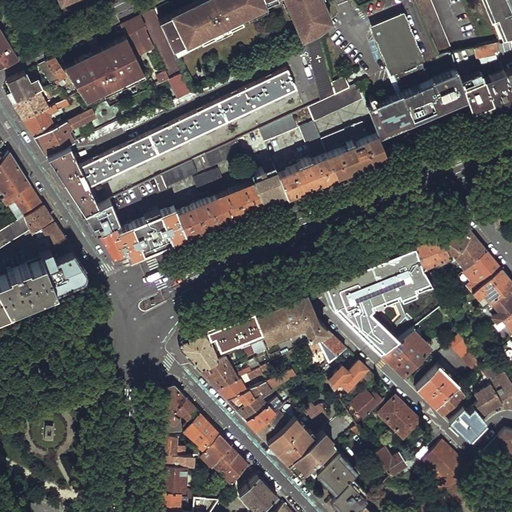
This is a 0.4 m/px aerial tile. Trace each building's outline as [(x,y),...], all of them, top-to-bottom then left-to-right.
[(322,0),(195,0),(158,19),(174,53),(187,46),(185,42),(192,39),(194,43),(213,34),(211,30),(226,23),(228,26),(247,17),(245,13),(252,10),(253,14),(265,8),(262,1),(263,0),(283,0),(285,3),(288,1),(292,10),(289,12),(293,21),(298,19),(305,35),(316,29),(330,18),(322,0)] [(414,0),(439,50),(455,47),(432,0),(414,0)] [(511,0),(485,0),(501,37),(511,35),(511,0)] [(285,3),(282,4),(286,13),(289,12),(292,10),(288,1),(285,3)] [(13,10),(0,16),(0,21),(15,12),(13,10)] [(252,10),(245,13),(247,17),(248,20),(255,16),(253,14),(252,10)] [(15,12),(0,21),(1,23),(17,15),(15,12)] [(373,26),(396,91),(389,94),(366,104),(376,130),(377,132),(417,116),(412,105),(433,97),(437,107),(466,95),(460,78),(457,65),(430,76),(401,14),(373,26)] [(129,19),(120,24),(125,35),(130,45),(140,41),(144,50),(153,46),(139,15),(129,19)] [(25,17),(18,21),(26,35),(34,30),(25,17)] [(298,19),(293,21),(300,37),(302,36),(305,35),(298,19)] [(228,26),(226,23),(211,30),(213,34),(214,36),(229,29),(228,26)] [(0,28),(0,50),(10,45),(0,28)] [(316,29),(302,36),(319,99),(334,92),(331,80),(316,29)] [(26,35),(25,35),(31,44),(26,47),(28,50),(43,44),(36,34),(34,30),(26,35)] [(77,91),(85,106),(145,78),(130,45),(125,35),(73,59),(75,63),(64,68),(71,81),(77,91)] [(192,39),(185,42),(187,46),(188,49),(195,45),(194,43),(192,39)] [(494,39),(473,43),(477,55),(496,51),(494,39)] [(10,45),(0,50),(0,64),(3,63),(17,56),(10,45)] [(116,120),(85,135),(88,141),(119,126),(122,131),(279,55),(276,49),(201,85),(190,90),(176,97),(119,124),(116,120)] [(49,58),(44,60),(55,79),(64,74),(54,55),(49,58)] [(75,63),(73,59),(62,64),(64,68),(75,63)] [(44,60),(37,63),(48,82),(50,81),(55,79),(44,60)] [(488,77),(484,80),(490,100),(492,106),(502,101),(511,97),(511,96),(503,71),(499,60),(495,62),(497,69),(490,72),(489,70),(487,71),(488,77)] [(69,143),(46,154),(56,169),(66,184),(83,211),(97,204),(87,184),(294,85),(284,65),(78,164),(76,159),(69,143)] [(511,67),(503,71),(511,96),(511,67)] [(481,69),(460,78),(466,95),(468,104),(477,101),(478,105),(481,104),(490,100),(484,80),(483,79),(481,69)] [(5,79),(10,90),(15,87),(20,96),(36,88),(40,86),(36,78),(29,81),(23,70),(16,74),(5,79)] [(164,71),(155,75),(158,83),(167,78),(164,71)] [(182,72),(167,78),(176,97),(190,90),(187,83),(182,72)] [(337,77),(331,80),(334,92),(346,86),(340,73),(336,75),(337,77)] [(198,78),(187,83),(190,90),(201,85),(198,78)] [(55,79),(50,81),(52,87),(58,84),(55,79)] [(71,81),(59,87),(65,97),(77,91),(71,81)] [(319,99),(306,105),(310,116),(312,119),(363,95),(357,81),(346,86),(334,92),(319,99)] [(20,96),(11,100),(17,110),(23,118),(48,105),(36,88),(20,96)] [(433,97),(412,105),(417,116),(427,112),(437,107),(433,97)] [(48,105),(23,118),(29,127),(34,134),(54,125),(49,116),(51,113),(65,105),(61,99),(48,105)] [(54,125),(34,134),(40,145),(46,154),(69,143),(74,140),(69,129),(92,118),(87,109),(54,125)] [(290,113),(258,128),(262,138),(294,123),(290,113)] [(295,162),(275,170),(283,191),(310,180),(333,171),(319,136),(312,119),(310,116),(297,122),(310,155),(308,156),(308,154),(295,159),(295,162)] [(360,120),(319,136),(333,171),(363,158),(384,150),(377,132),(376,130),(366,134),(360,120)] [(242,136),(236,138),(240,149),(246,147),(242,136)] [(236,138),(204,153),(208,164),(240,149),(236,138)] [(1,157),(0,158),(0,188),(5,197),(29,182),(20,169),(8,150),(1,157)] [(192,159),(161,174),(165,185),(197,169),(192,159)] [(216,165),(204,170),(210,185),(223,180),(216,165)] [(273,165),(250,175),(252,178),(261,201),(273,196),(283,191),(275,170),(273,165)] [(204,170),(191,175),(197,191),(210,185),(204,170)] [(161,174),(154,177),(159,188),(165,185),(161,174)] [(252,178),(213,194),(222,217),(242,208),(261,201),(252,178)] [(97,204),(83,211),(101,237),(111,252),(120,258),(132,253),(141,249),(130,221),(120,225),(118,220),(119,220),(113,207),(154,190),(149,180),(97,204)] [(29,182),(5,197),(2,199),(5,206),(8,205),(16,219),(24,215),(42,203),(36,193),(29,182)] [(211,194),(175,209),(184,232),(205,224),(222,217),(213,194),(211,194)] [(42,203),(24,215),(29,228),(30,230),(51,217),(47,210),(42,203)] [(173,204),(130,221),(141,249),(163,240),(184,232),(175,209),(173,204)] [(511,207),(509,205),(494,211),(498,221),(511,215),(511,207)] [(16,219),(0,230),(0,246),(29,228),(24,215),(16,219)] [(69,245),(54,221),(42,229),(59,254),(72,249),(69,245)] [(469,235),(463,248),(443,240),(449,254),(452,252),(464,267),(487,249),(478,239),(469,227),(464,228),(469,235)] [(441,235),(443,240),(463,248),(469,235),(464,228),(452,232),(441,235)] [(413,244),(422,265),(449,254),(443,240),(441,235),(440,233),(426,238),(413,244)] [(323,280),(333,305),(379,351),(409,328),(443,302),(422,265),(413,244),(393,252),(360,265),(323,280)] [(41,256),(53,288),(71,281),(81,276),(83,273),(84,271),(84,267),(72,249),(59,254),(52,257),(48,248),(39,252),(41,256)] [(487,249),(464,267),(461,269),(463,272),(466,270),(471,278),(467,282),(472,289),(501,266),(493,257),(487,249)] [(7,270),(8,272),(0,275),(0,293),(7,307),(32,297),(53,288),(41,256),(7,270)] [(501,266),(472,289),(476,295),(482,290),(488,296),(487,299),(488,302),(511,282),(511,280),(507,274),(501,266)] [(511,282),(488,302),(491,304),(493,303),(499,310),(493,316),(496,321),(511,307),(511,282)] [(314,315),(303,288),(286,295),(267,303),(270,311),(262,314),(260,310),(254,313),(260,330),(262,333),(285,324),(301,317),(310,339),(328,330),(314,315)] [(262,305),(252,309),(254,313),(260,310),(262,314),(270,311),(267,303),(262,305)] [(511,307),(496,321),(493,323),(498,330),(506,324),(511,331),(511,332),(511,333),(511,334),(511,307)] [(240,314),(205,328),(208,336),(212,335),(219,348),(260,330),(254,313),(252,309),(240,314)] [(285,324),(262,333),(263,336),(286,327),(285,324)] [(180,338),(178,346),(198,367),(218,358),(208,336),(205,328),(193,333),(180,338)] [(409,328),(379,351),(390,361),(402,373),(427,346),(409,328)] [(310,339),(308,339),(320,363),(345,345),(336,337),(328,330),(310,339)] [(460,331),(447,341),(456,351),(466,343),(460,331)] [(249,341),(253,352),(265,348),(261,337),(249,341)] [(466,343),(456,351),(460,356),(470,349),(466,343)] [(218,358),(198,367),(207,376),(216,386),(238,375),(225,355),(218,358)] [(247,358),(250,366),(258,363),(254,355),(247,358)] [(342,364),(327,378),(330,382),(332,386),(339,379),(351,390),(362,379),(371,371),(358,358),(347,369),(342,364)] [(270,359),(245,371),(248,378),(260,371),(260,370),(269,366),(269,365),(272,363),(270,359)] [(435,363),(414,385),(433,404),(455,384),(435,363)] [(252,397),(236,408),(241,412),(246,417),(265,403),(258,394),(267,387),(267,385),(294,373),(291,367),(246,388),(252,397)] [(483,372),(489,382),(500,401),(503,406),(505,409),(506,409),(511,404),(511,402),(504,389),(511,385),(511,384),(502,370),(491,378),(486,371),(483,372)] [(323,371),(318,375),(325,387),(330,382),(327,378),(323,371)] [(371,371),(362,379),(368,384),(377,377),(371,371)] [(238,375),(216,386),(221,391),(226,397),(246,388),(238,375)] [(472,391),(477,399),(471,402),(472,403),(479,413),(500,401),(489,382),(472,391)] [(455,384),(433,404),(438,409),(442,412),(464,393),(456,383),(455,384)] [(165,401),(163,419),(167,419),(184,396),(174,384),(166,387),(165,401)] [(364,387),(349,400),(363,415),(381,398),(375,392),(371,395),(364,387)] [(246,388),(226,397),(231,402),(236,408),(252,397),(246,388)] [(393,392),(376,411),(402,435),(418,417),(393,392)] [(265,403),(246,417),(250,422),(255,427),(275,410),(277,408),(273,403),(281,397),(278,393),(265,403)] [(167,419),(172,423),(182,413),(188,418),(183,424),(186,426),(199,410),(192,403),(184,396),(167,419)] [(323,418),(331,408),(320,399),(312,410),(323,418)] [(462,404),(447,418),(457,427),(466,436),(484,419),(479,413),(472,403),(467,409),(462,404)] [(208,421),(199,410),(186,426),(184,428),(199,442),(194,448),(197,450),(194,453),(198,454),(202,449),(218,431),(208,421)] [(275,410),(255,427),(260,432),(265,438),(285,420),(275,410)] [(266,438),(269,435),(274,441),(271,444),(276,449),(280,446),(284,451),(281,454),(286,460),(299,448),(313,435),(308,430),(300,421),(297,418),(294,414),(285,421),(285,420),(265,438),(266,438)] [(163,423),(163,428),(174,428),(172,423),(167,419),(163,419),(163,423)] [(44,421),(42,437),(50,437),(52,422),(44,421)] [(356,422),(350,427),(355,432),(359,427),(356,422)] [(511,511),(511,427),(504,426),(468,465),(466,467),(472,472),(491,451),(498,450),(511,479),(511,511)] [(313,435),(299,448),(305,454),(301,460),(305,464),(297,472),(299,474),(326,448),(332,442),(320,429),(316,434),(313,435)] [(162,440),(161,450),(170,451),(184,453),(184,443),(175,442),(176,433),(162,431),(162,440)] [(224,437),(218,431),(202,449),(208,454),(204,458),(212,464),(213,463),(230,444),(224,437)] [(269,435),(266,438),(271,444),(274,441),(269,435)] [(454,451),(440,438),(437,441),(423,456),(452,482),(455,479),(466,467),(468,465),(454,451)] [(233,448),(230,444),(213,463),(220,471),(237,452),(233,448)] [(383,444),(373,449),(389,474),(406,463),(399,452),(390,456),(383,444)] [(284,451),(280,446),(276,449),(281,454),(284,451)] [(305,454),(299,448),(286,460),(291,466),(297,472),(305,464),(301,460),(305,454)] [(326,448),(299,474),(303,478),(306,482),(317,471),(326,462),(322,458),(329,451),(326,448)] [(326,462),(317,471),(336,490),(348,476),(353,472),(348,467),(351,464),(338,449),(326,462)] [(242,457),(237,452),(220,471),(231,481),(247,462),(242,457)] [(178,488),(183,488),(184,464),(160,461),(159,474),(158,487),(178,488)] [(266,483),(257,473),(238,491),(256,511),(276,493),(266,483)] [(336,490),(330,496),(339,506),(345,511),(351,511),(362,501),(366,497),(360,491),(361,489),(348,476),(336,490)] [(452,482),(441,495),(444,497),(447,495),(449,496),(453,491),(462,500),(469,491),(455,479),(452,482)] [(397,485),(386,497),(394,506),(403,496),(397,485)] [(176,511),(178,488),(158,487),(157,498),(156,509),(157,510),(176,511)] [(383,502),(380,506),(385,511),(384,511),(389,511),(394,506),(386,497),(382,501),(383,502)] [(294,511),(284,501),(275,511),(294,511)] [(351,511),(372,511),(362,501),(351,511)]
